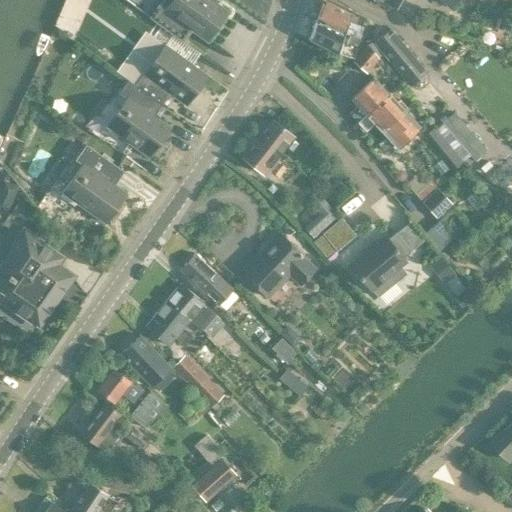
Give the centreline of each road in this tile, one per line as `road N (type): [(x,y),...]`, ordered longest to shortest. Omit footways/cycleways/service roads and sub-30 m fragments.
road 1 (tertiary): [(0,459),(255,81),(296,0)]
road 2 (unknown): [(271,53),(426,230)]
